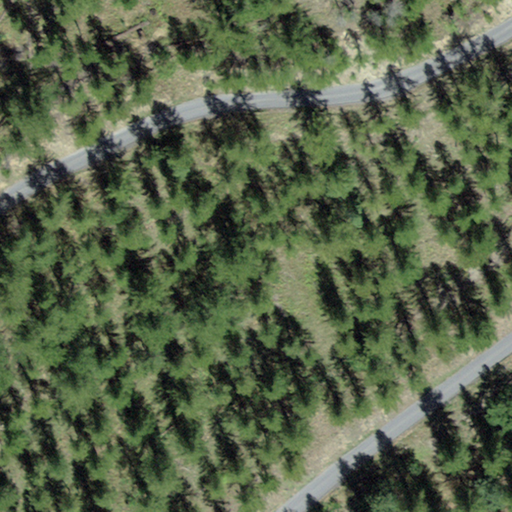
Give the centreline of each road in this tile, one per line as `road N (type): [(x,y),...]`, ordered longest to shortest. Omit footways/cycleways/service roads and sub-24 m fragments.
road 1 (unclassified): [(0,204),(183,112),(363,91),(511,25)]
road 2 (unclassified): [(511,337),(290,511)]
